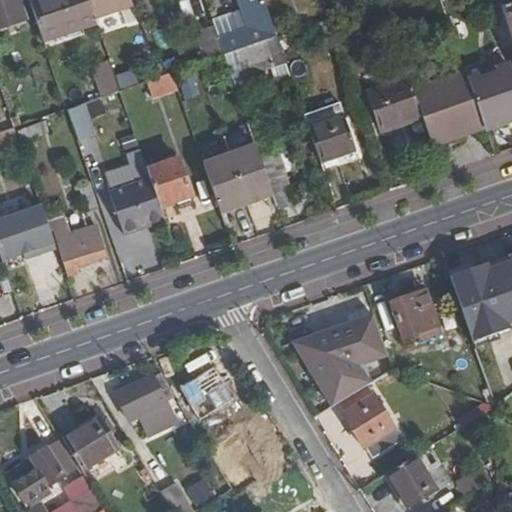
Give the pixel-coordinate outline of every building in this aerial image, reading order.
[(0,28),(24,20),(16,0),(3,0),(0,1),(0,28)] [(93,17),(86,0),(27,0),(42,42),(95,24),(93,17)] [(131,4),(129,0),(86,0),(93,17),(131,4)] [(275,39),(276,38),(262,0),(236,0),(241,14),(246,30),(237,33),(218,40),(223,56),(264,42),(275,39)] [(511,0),(500,4),(511,38),(511,0)] [(232,16),(237,33),(246,30),(241,14),(232,16)] [(218,40),(214,29),(198,35),(207,62),(223,56),(218,40)] [(275,39),(264,42),(268,54),(279,50),(275,39)] [(264,42),(223,56),(232,82),(245,78),(241,68),(270,58),(268,54),(264,42)] [(241,68),(245,78),(273,68),(270,58),(241,68)] [(119,92),(109,62),(93,68),(103,98),(118,92),(119,92)] [(484,128),(485,130),(511,120),(511,74),(509,67),(467,81),(484,128)] [(70,109),(90,102),(80,73),(60,80),(70,109)] [(422,117),(433,146),(484,128),(467,81),(465,74),(414,92),(422,117)] [(170,75),(162,77),(145,83),(150,99),(176,90),(170,75)] [(381,132),(422,117),(414,92),(409,80),(368,94),(381,132)] [(105,115),(99,99),(90,102),(70,109),(66,110),(82,155),(99,149),(89,121),(105,115)] [(308,130),(342,118),(337,105),(303,117),(308,130)] [(308,130),(320,163),(353,151),(342,118),(308,130)] [(21,141),(45,132),(41,120),(17,129),(21,141)] [(13,129),(0,133),(0,144),(17,139),(13,129)] [(249,131),(196,149),(202,165),(255,147),(249,131)] [(255,147),(202,165),(220,216),(272,198),(267,181),(255,147)] [(178,162),(146,172),(149,180),(159,208),(190,198),(178,162)] [(267,181),(272,198),(277,210),(293,205),(283,175),(267,181)] [(159,208),(149,180),(108,194),(122,237),(164,222),(159,208)] [(0,216),(0,258),(23,250),(35,246),(37,251),(54,245),(49,232),(47,226),(39,203),(0,216)] [(47,226),(49,232),(52,232),(65,271),(104,258),(93,228),(64,238),(61,231),(66,230),(63,221),(47,226)] [(35,246),(23,250),(25,255),(37,251),(35,246)] [(511,263),(511,261),(453,281),(474,342),(511,328),(511,263)] [(402,339),(437,328),(425,292),(417,295),(415,290),(391,299),(393,304),(390,305),(402,339)] [(374,314),(299,340),(338,403),(370,384),(353,366),(388,355),(374,314)] [(209,370),(203,361),(183,373),(189,383),(177,390),(197,422),(231,402),(211,369),(209,370)] [(145,438),(171,426),(151,377),(114,394),(126,423),(136,417),(145,438)] [(392,430),(372,398),(341,417),(361,450),(373,442),(377,448),(389,440),(385,434),(392,430)] [(97,421),(61,444),(77,470),(79,474),(116,452),(97,421)] [(61,444),(59,441),(44,450),(63,479),(77,470),(61,444)] [(63,479),(44,450),(28,460),(29,461),(36,473),(12,487),(26,509),(31,506),(28,501),(63,479)] [(435,465),(426,451),(386,476),(408,510),(434,494),(421,474),(435,465)] [(36,473),(29,461),(5,476),(12,487),(36,473)] [(498,479),(498,478),(488,462),(453,485),(463,501),(498,479)] [(404,511),(408,510),(386,476),(381,479),(401,511),(404,511)] [(192,505),(213,496),(206,478),(185,487),(192,505)] [(508,511),(507,486),(498,481),(498,511),(508,511)] [(191,511),(177,488),(162,498),(170,511),(191,511)] [(50,511),(49,509),(57,504),(51,494),(42,499),(43,501),(34,507),(37,511),(50,511)] [(78,505),(82,511),(95,511),(100,509),(93,496),(78,505)]
